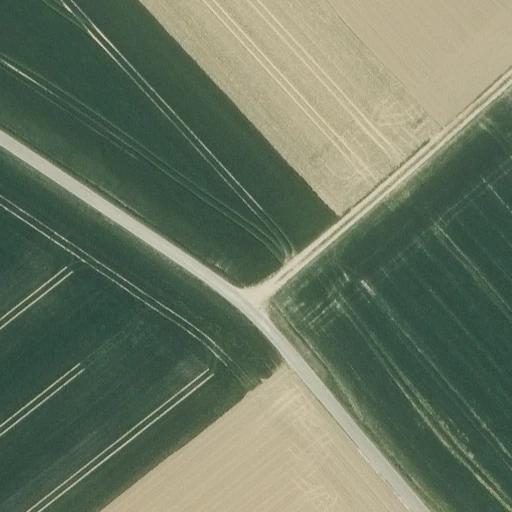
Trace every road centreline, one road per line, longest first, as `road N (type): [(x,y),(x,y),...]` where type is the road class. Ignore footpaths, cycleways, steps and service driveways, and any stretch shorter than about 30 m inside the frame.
road 1 (track): [(246,309),(511,78)]
road 2 (track): [(246,309),(0,139)]
road 3 (track): [(419,511),(246,309)]
